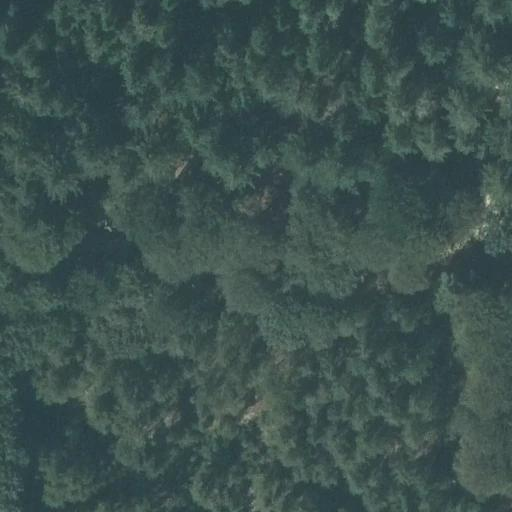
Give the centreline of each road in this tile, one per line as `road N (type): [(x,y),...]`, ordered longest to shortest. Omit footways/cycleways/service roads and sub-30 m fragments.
road 1 (track): [(511,220),(0,252)]
road 2 (track): [(511,446),(491,221),(448,71)]
